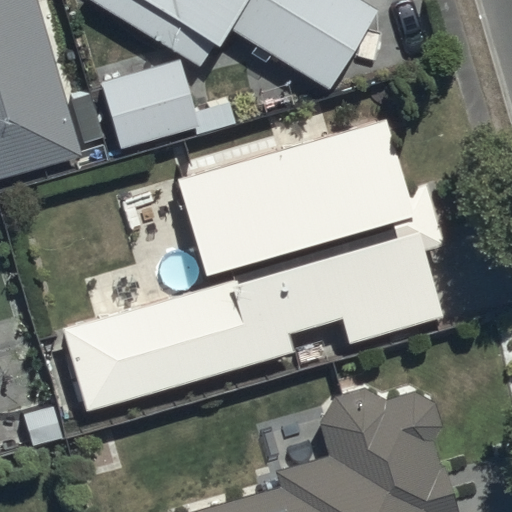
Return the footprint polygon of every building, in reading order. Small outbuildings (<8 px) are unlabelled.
[(0,0),(0,164),(71,147),(34,0),(0,0)] [(104,0),(187,55),(216,12),(314,77),(365,0),(104,0)] [(168,44),(90,66),(110,136),(188,114),(168,44)] [(373,105),(165,163),(196,271),(52,313),(77,400),(282,340),(276,318),(329,303),(337,330),(431,302),(412,236),(433,231),(416,170),(393,176),(373,105)] [(435,511),(434,504),(449,500),(438,454),(433,455),(425,427),(433,414),(432,400),(425,390),(404,380),(375,388),(356,376),(328,384),(313,408),(320,445),(268,459),(272,472),(154,506),(155,511),(435,511)]
